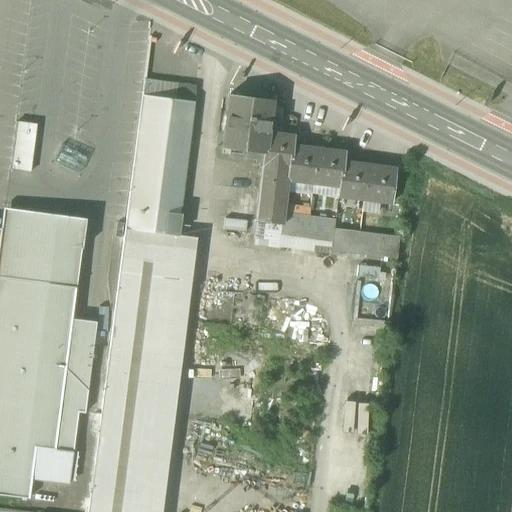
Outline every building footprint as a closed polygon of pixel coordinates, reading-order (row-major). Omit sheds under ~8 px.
[(191,86),(144,80),(139,95),(187,101),(191,86)] [(187,101),(139,95),(124,225),(121,259),(173,266),(194,102),(187,101)] [(271,101),(241,98),(241,97),(229,96),(222,149),(263,153),(265,134),(267,134),(271,101)] [(10,170),(30,172),(35,125),(15,123),(10,170)] [(344,154),(292,148),(293,138),(267,134),(265,134),(263,153),(262,166),(287,169),(286,179),(287,179),(339,185),(337,195),(391,202),(395,170),(343,164),(344,154)] [(86,158),(62,147),(55,164),(78,175),(86,158)] [(287,169),(262,166),(255,222),(281,225),(282,225),(283,213),(284,206),(287,179),(286,179),(287,169)] [(310,209),(284,206),(283,213),(309,216),(310,209)] [(309,216),(283,213),(282,225),(281,225),(280,234),(332,241),(333,229),(334,220),(309,216)] [(0,278),(76,288),(84,220),(42,215),(41,222),(0,217),(0,278)] [(399,237),(333,229),(332,241),(331,251),(396,259),(399,237)] [(141,511),(173,266),(121,259),(88,511),(141,511)] [(379,268),(357,266),(356,277),(378,280),(379,268)] [(76,288),(0,278),(0,476),(31,480),(35,449),(55,451),(55,450),(63,389),(71,322),(76,288)] [(63,389),(87,392),(96,325),(71,322),(63,389)] [(87,392),(63,389),(55,450),(72,452),(78,413),(84,414),(87,392)] [(55,451),(35,449),(31,480),(68,485),(72,452),(55,450),(55,451)] [(31,480),(0,476),(0,495),(29,499),(31,480)]
